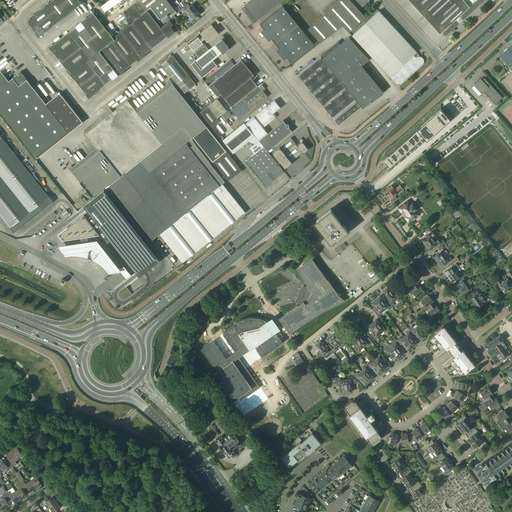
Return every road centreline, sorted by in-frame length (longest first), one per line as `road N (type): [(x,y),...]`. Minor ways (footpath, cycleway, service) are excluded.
road 1 (unclassified): [(220,7),(90,106),(20,26),(23,10),(37,0)]
road 2 (primary): [(159,320),(310,195)]
road 3 (primary): [(381,135),(511,14)]
road 4 (primary): [(0,325),(65,353),(90,394),(143,405)]
road 5 (unclassified): [(312,122),(220,7)]
road 6 (residential): [(368,394),(336,397),(302,350),(334,319)]
